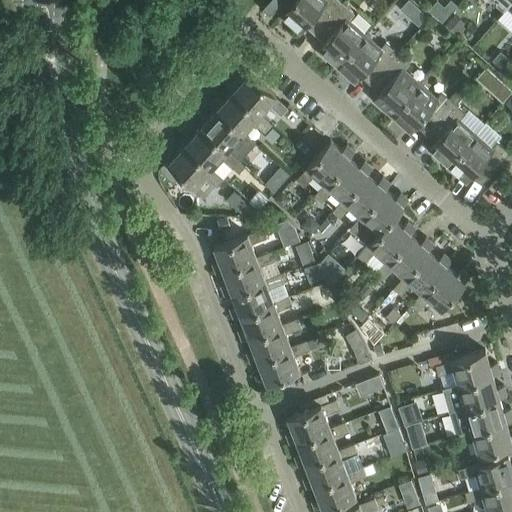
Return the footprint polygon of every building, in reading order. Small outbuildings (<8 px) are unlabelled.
[(270,0),(262,10),(270,16),(276,9),(281,14),(280,16),(299,33),(306,26),(315,35),(343,3),(339,0),(270,0)] [(408,0),(406,0),(399,8),(405,13),(413,5),(408,0)] [(451,0),(450,0),(445,7),(451,12),(457,5),(451,0)] [(511,0),(497,0),(507,8),(511,2),(511,0)] [(317,50),(336,66),(366,33),(350,19),(355,14),(343,3),(315,35),(324,42),(317,50)] [(455,14),(446,24),(456,33),(457,32),(465,23),(455,14)] [(366,33),(336,66),(354,83),(361,76),(370,85),(399,53),(386,42),(381,47),(366,33)] [(373,100),(392,116),(422,83),(405,69),(410,63),(399,53),(370,85),(379,93),(373,100)] [(490,63),(489,64),(498,72),(499,70),(505,63),(497,56),(490,63)] [(511,68),(507,64),(501,71),(510,79),(511,75),(511,68)] [(487,66),(476,78),(487,88),(498,76),(487,66)] [(232,91),(260,115),(269,105),(280,114),(287,107),(276,96),(250,72),(240,83),(234,78),(227,86),(232,91)] [(422,83),(392,116),(410,133),(417,126),(426,134),(454,103),(442,92),(437,97),(422,83)] [(502,83),(497,88),(497,95),(503,101),(511,91),(502,83)] [(217,109),(244,133),(254,123),(266,134),(273,127),(260,115),(232,91),(224,101),(218,96),(211,104),(217,109)] [(429,149),(447,166),(476,133),(461,118),(466,113),(454,103),(426,134),(435,142),(429,149)] [(200,127),(228,151),(238,140),(249,151),(256,143),(244,133),(217,109),(207,119),(202,114),(195,122),(200,127)] [(185,145),(212,168),(221,158),(233,169),(240,161),(228,151),(200,127),(192,137),(186,132),(179,140),(185,145)] [(266,134),(265,136),(273,143),(281,134),(273,127),(266,134)] [(476,133),(447,166),(466,183),(472,175),(482,184),(510,153),(497,141),(492,147),(476,133)] [(299,138),(294,144),(306,155),(311,150),(299,138)] [(314,175),(324,184),(350,157),(354,151),(347,145),(342,150),(331,140),(306,168),(307,168),(296,180),(304,187),(314,175)] [(212,169),(212,168),(185,145),(175,155),(170,150),(163,158),(196,187),(205,176),(217,187),(224,179),(212,169)] [(350,157),(324,184),(325,184),(314,196),(322,203),(332,191),(342,200),(367,173),(372,167),(365,161),(360,166),(350,157)] [(367,173),(342,200),(332,212),(340,219),(351,207),(361,216),(385,189),(390,183),(383,177),(378,182),(367,173)] [(273,174),(265,183),(275,192),(283,183),(273,174)] [(385,189),(361,216),(350,228),(358,235),(368,223),(378,232),(393,217),(404,205),(404,204),(408,199),(401,193),(396,198),(385,189)] [(283,192),(276,199),(284,206),(290,199),(283,192)] [(311,215),(302,224),(311,233),(319,224),(311,215)] [(227,216),(217,220),(221,230),(231,226),(227,216)] [(376,252),(386,261),(410,234),(416,228),(408,221),(403,227),(393,217),(378,232),(367,244),(368,245),(358,256),(365,263),(376,252)] [(327,218),(318,228),(326,234),(334,225),(327,218)] [(223,271),(257,257),(252,244),(267,238),(263,228),(249,234),(248,233),(214,247),(220,261),(212,264),(216,274),(223,271)] [(421,243),(410,234),(386,261),(375,272),(383,279),(393,268),(403,277),(429,250),(434,244),(426,237),(421,243)] [(285,246),(272,251),(275,261),(288,256),(285,246)] [(429,250),(403,277),(393,288),(401,295),(411,284),(421,293),(446,266),(452,260),(444,253),(439,259),(429,250)] [(231,292),(232,292),(266,279),(261,266),(275,261),(272,251),(257,257),(223,271),(228,283),(221,286),(224,295),(231,292)] [(331,257),(322,261),(327,272),(336,268),(331,257)] [(320,260),(310,263),(315,276),(325,272),(320,260)] [(446,266),(421,293),(411,304),(419,311),(429,300),(440,309),(465,282),(464,281),(469,276),(462,269),(457,275),(446,266)] [(240,315),(274,301),(270,289),(284,283),(280,273),(266,279),(232,292),(237,306),(230,309),(233,318),(240,315)] [(242,340),(249,337),(283,324),(278,311),(293,306),(289,296),(274,301),(240,315),(245,328),(238,331),(242,340)] [(365,300),(354,312),(362,320),(374,308),(365,300)] [(250,363),(258,360),(292,346),(287,333),(301,328),(298,318),(283,324),(249,337),(254,350),(247,353),(250,363)] [(374,326),(367,334),(376,342),(383,334),(374,326)] [(325,333),(306,340),(310,350),(329,343),(325,333)] [(306,340),(292,346),(258,360),(263,375),(256,377),(259,385),(265,383),(301,370),(295,356),(310,350),(306,340)] [(364,340),(350,344),(357,363),(370,358),(364,340)] [(380,344),(374,347),(377,356),(385,354),(384,352),(382,344),(380,344)] [(454,370),(458,384),(493,374),(499,372),(497,363),(490,365),(485,350),(452,360),(450,360),(450,361),(436,365),(439,375),(454,370)] [(449,352),(428,358),(428,359),(431,366),(436,365),(450,360),(452,360),(450,353),(449,352)] [(360,381),(356,383),(360,395),(384,386),(380,373),(367,378),(360,381)] [(460,394),(464,407),(499,397),(506,395),(503,386),(496,388),(493,374),(458,384),(442,388),(445,399),(460,394)] [(467,417),(471,430),(506,421),(511,418),(511,415),(510,409),(503,411),(499,397),(464,407),(449,411),(452,422),(467,417)] [(297,441),(331,427),(326,415),(340,409),(337,399),(322,405),(322,404),(288,417),(293,432),(286,435),(290,444),(297,441)] [(392,404),(379,409),(387,432),(400,427),(392,404)] [(421,420),(406,424),(409,434),(424,430),(421,420)] [(511,433),(510,434),(506,421),(471,430),(456,435),(459,445),(474,440),(478,454),(511,444),(511,433)] [(298,466),(305,463),(339,449),(335,437),(349,431),(345,422),(331,427),(297,441),(302,454),(294,456),(298,466)] [(387,432),(384,433),(391,455),(407,449),(400,427),(387,432)] [(306,487),(313,484),(348,472),(343,459),(358,454),(357,451),(355,447),(355,445),(354,444),(339,449),(305,463),(310,476),(303,479),(306,487)] [(481,488),(511,479),(511,465),(508,454),(474,464),(474,465),(459,469),(462,479),(477,474),(481,488)] [(418,461),(415,462),(419,475),(428,473),(424,459),(418,461)] [(373,464),(363,467),(366,476),(376,472),(373,464)] [(363,466),(348,472),(313,484),(319,499),(312,501),(315,510),(322,507),(323,508),(357,495),(352,482),(366,476),(363,467),(363,466)] [(419,476),(423,490),(436,486),(432,472),(419,476)] [(406,481),(398,484),(402,493),(410,490),(414,488),(415,488),(411,479),(406,481)] [(484,498),(488,511),(511,504),(511,479),(481,488),(465,492),(468,502),(484,498)] [(367,511),(379,508),(375,498),(360,503),(336,511),(367,511)]
